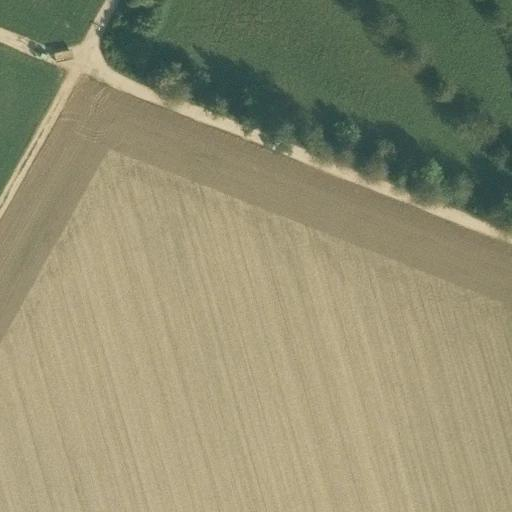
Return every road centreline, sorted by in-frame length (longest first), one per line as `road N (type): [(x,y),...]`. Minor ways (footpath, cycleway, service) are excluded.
road 1 (track): [(511,246),(70,64)]
road 2 (track): [(70,64),(0,199)]
